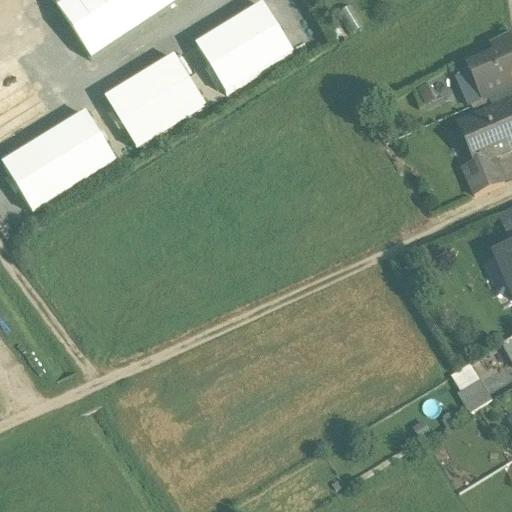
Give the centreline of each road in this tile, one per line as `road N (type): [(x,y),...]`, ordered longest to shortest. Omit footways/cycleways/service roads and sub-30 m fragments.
road 1 (track): [(511,199),(97,385)]
road 2 (track): [(97,385),(0,247)]
